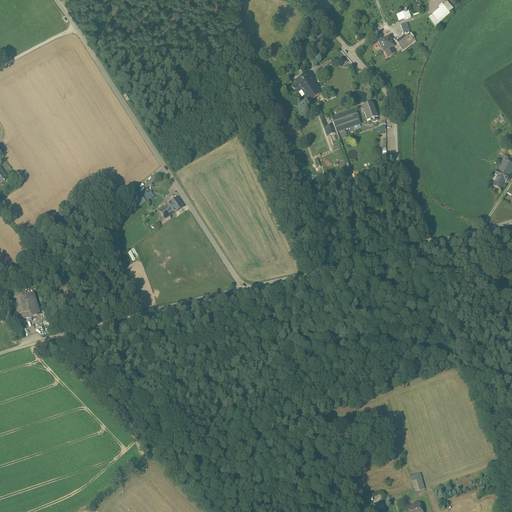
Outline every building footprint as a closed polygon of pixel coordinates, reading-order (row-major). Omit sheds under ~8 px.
[(437,26),(456,9),(448,1),(429,18),(437,26)] [(397,14),(399,21),(412,17),(409,10),(397,14)] [(408,22),(401,24),(405,38),(400,39),(402,47),(415,44),(408,22)] [(389,37),(378,42),(383,52),(394,47),(389,37)] [(309,73),(295,82),(308,102),(317,96),(320,94),(313,82),(315,81),(309,73)] [(372,104),(362,107),(367,121),(377,118),(372,104)] [(332,118),(337,133),(361,124),(356,110),(332,118)] [(334,124),(325,127),(327,136),(336,133),(334,124)] [(511,163),(502,159),(497,171),(509,177),(511,170),(511,163)] [(0,187),(10,180),(0,167),(0,187)] [(509,177),(497,171),(494,177),(497,178),(504,181),(507,182),(509,177)] [(500,190),(504,181),(497,178),(493,187),(500,190)] [(142,196),(138,191),(133,195),(136,199),(130,204),(135,211),(154,197),(150,191),(147,193),(146,193),(142,196)] [(177,213),(185,208),(177,197),(158,211),(164,220),(176,212),(177,213)] [(54,288),(57,298),(65,295),(68,304),(76,302),(70,283),(54,288)] [(40,315),(34,294),(24,297),(22,292),(10,296),(18,321),(28,318),(40,315)] [(425,489),(420,473),(410,476),(412,482),(416,481),(419,491),(425,489)] [(422,511),(420,503),(406,507),(407,511),(422,511)]
